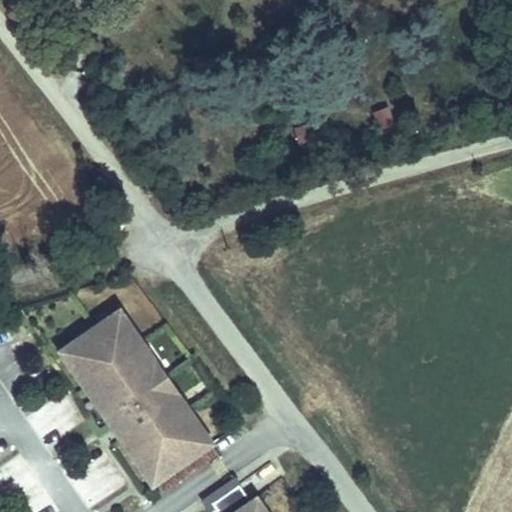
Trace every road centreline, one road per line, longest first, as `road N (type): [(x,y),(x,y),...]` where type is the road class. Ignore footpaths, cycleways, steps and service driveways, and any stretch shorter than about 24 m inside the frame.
road 1 (unclassified): [(289,415),(161,241)]
road 2 (residential): [(0,370),(98,511)]
road 3 (residential): [(289,415),(151,511)]
road 4 (unclassified): [(364,511),(289,415)]
